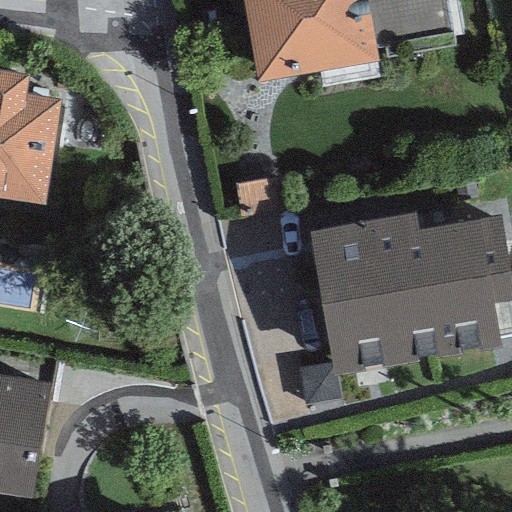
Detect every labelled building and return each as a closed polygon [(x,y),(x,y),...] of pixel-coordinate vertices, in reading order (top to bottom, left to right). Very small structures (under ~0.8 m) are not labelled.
[(446,0),(243,0),(257,73),(454,38),(446,0)] [(0,188),(43,197),(62,94),(23,88),(27,67),(0,62),(0,188)] [(416,206),(307,225),(331,368),(496,340),(489,298),(511,293),(511,277),(500,209),(418,223),(416,206)] [(52,248),(0,238),(0,310),(39,317),(52,248)] [(50,381),(0,372),(0,483),(33,489),(50,381)]
